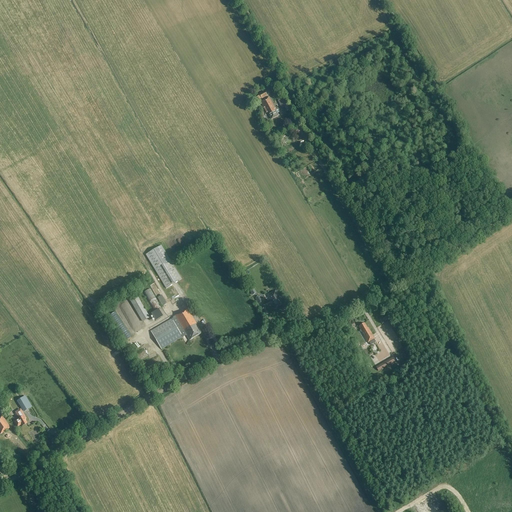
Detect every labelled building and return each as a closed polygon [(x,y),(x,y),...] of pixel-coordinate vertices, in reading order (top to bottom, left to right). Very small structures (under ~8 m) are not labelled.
[(260,104),(258,100),(262,98),(262,99),(267,96),(265,92),(250,99),(254,107),(260,104)] [(267,112),(271,119),(279,116),(276,110),(276,111),(268,97),(260,101),(266,113),(267,112)] [(291,109),(285,97),(278,101),(282,108),(285,107),(287,112),(291,109)] [(170,261),(161,246),(146,255),(166,289),(181,280),(173,266),(170,261)] [(160,293),(164,291),(159,282),(155,284),(160,293)] [(161,307),(150,289),(143,293),(154,312),(161,307)] [(268,296),(275,308),(282,304),(275,292),(268,296)] [(135,296),(147,319),(155,315),(146,298),(143,300),(140,294),(135,296)] [(189,341),(202,333),(187,309),(173,317),(173,318),(151,332),(161,350),(182,337),(183,338),(186,336),(189,341)] [(358,327),(368,343),(375,339),(368,327),(367,328),(364,323),(358,327)] [(376,351),(371,354),(377,364),(381,362),(376,351)] [(376,367),(377,369),(378,371),(395,361),(393,357),(376,367)] [(32,407),(25,396),(16,401),(23,412),(32,407)] [(15,413),(17,416),(16,417),(17,420),(14,422),(17,428),(21,426),(22,427),(27,424),(19,410),(15,413)] [(0,435),(10,428),(2,416),(0,417),(0,435)]
